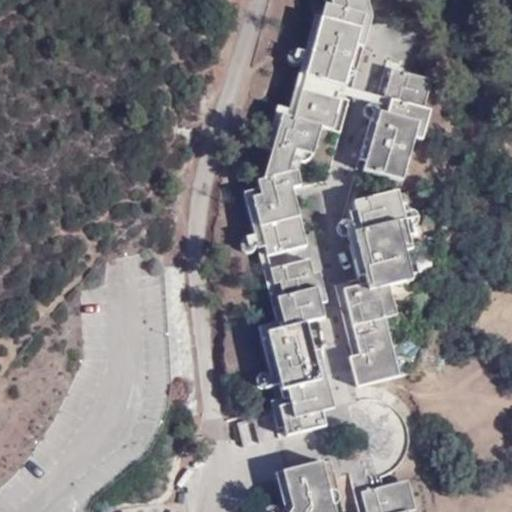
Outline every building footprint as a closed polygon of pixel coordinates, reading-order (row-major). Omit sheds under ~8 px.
[(298,78),(334,90),(337,90),(350,47),(356,48),(364,19),(358,0),(316,0),(318,5),(327,6),(319,38),(312,37),(298,78)] [(304,31),(290,76),(298,78),(312,37),(319,38),(327,6),(318,5),(314,25),(304,31)] [(383,72),(380,82),(376,103),(380,112),(376,122),(369,123),(357,163),(354,172),(394,184),(406,142),(414,110),(424,83),(383,72)] [(258,150),(266,152),(277,117),(288,119),(295,93),(330,103),(334,90),(298,78),(290,76),(279,110),(270,109),(258,150)] [(376,103),(380,82),(373,80),(349,160),(357,163),(369,123),(376,122),(380,112),(376,103)] [(266,152),(258,184),(281,177),(286,152),(307,159),(316,131),(325,133),(335,104),(330,103),(295,93),(288,119),(277,117),(266,152)] [(424,113),(414,110),(406,142),(413,143),(424,113)] [(281,177),(291,177),(293,167),(298,166),(307,159),(286,152),(281,177)] [(247,201),(261,260),(299,249),(285,193),(295,188),(291,177),(281,177),(258,184),(250,184),(251,192),(253,199),(247,201)] [(236,196),(253,263),(261,260),(247,201),(253,199),(251,192),(236,196)] [(377,354),(386,352),(379,321),(373,292),(382,290),(404,284),(398,255),(403,254),(401,240),(394,210),(390,195),(347,205),(360,263),(352,265),(357,287),(350,289),(335,293),(350,358),(340,360),(347,392),(373,386),(381,375),(377,354)] [(344,261),(350,289),(357,287),(352,265),(360,263),(347,205),(339,207),(351,259),(344,261)] [(394,210),(401,240),(406,239),(405,231),(411,224),(407,213),(402,214),(401,208),(394,210)] [(253,263),(256,275),(264,272),(302,263),(299,249),(261,260),(253,263)] [(302,263),(264,272),(278,331),(260,336),(275,394),(314,383),(307,355),(300,325),(316,322),(312,306),(305,277),(302,263)] [(263,407),(269,427),(275,425),(271,412),(313,400),(323,397),(313,354),(307,355),(314,383),(275,394),(260,336),(278,331),(264,272),(256,275),(268,326),(252,330),(269,404),(263,407)] [(305,277),(312,306),(319,303),(314,275),(305,277)] [(373,292),(379,321),(388,318),(382,290),(373,292)] [(379,383),(389,363),(386,352),(377,354),(381,375),(373,386),(379,383)] [(390,380),(389,363),(379,383),(390,380)] [(344,399),(344,405),(363,489),(387,486),(384,476),(400,470),(406,457),(410,446),(410,435),(407,423),(404,415),(400,410),(393,404),(385,401),(374,397),(365,398),(354,398),(344,399)] [(271,412),(275,425),(304,417),(316,415),(313,400),(271,412)] [(275,425),(276,431),(278,439),(319,429),(316,415),(304,417),(275,425)] [(329,511),(317,463),(277,474),(285,511),(329,511)] [(277,511),(276,511),(285,511),(277,474),(269,476),(277,511)] [(395,484),(404,511),(406,511),(409,510),(404,482),(395,484)] [(404,511),(395,484),(387,486),(355,494),(357,501),(359,511),(404,511)] [(359,511),(357,501),(348,503),(351,511),(359,511)]
